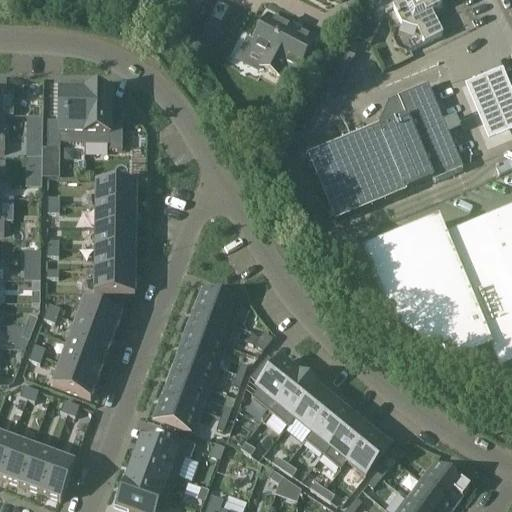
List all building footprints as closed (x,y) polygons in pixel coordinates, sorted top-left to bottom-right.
[(400,0),(403,5),(392,10),(401,29),(394,32),(392,41),(398,51),(406,56),(423,48),(442,38),(431,15),(441,9),(436,0),(400,0)] [(285,70),(296,75),(313,43),(267,19),(250,51),(268,60),(262,71),(280,80),(285,70)] [(364,22),(355,40),(369,47),(378,29),(364,22)] [(471,90),(463,93),(487,149),(494,147),(511,138),(511,104),(500,77),(494,79),(471,90)] [(307,159),(335,226),(406,196),(406,194),(432,183),(432,185),(462,173),(427,90),(413,96),(398,102),(399,106),(390,110),(382,128),(307,159)] [(85,95),(84,148),(109,148),(109,154),(122,154),(122,129),(110,129),(110,127),(110,96),(110,94),(89,94),(89,95),(85,95)] [(47,128),(46,153),(60,153),(60,147),(84,148),(85,95),(60,95),(60,126),(60,128),(47,128)] [(147,138),(133,137),(133,155),(146,155),(147,138)] [(27,145),(27,161),(42,162),(42,161),(42,152),(42,145),(27,145)] [(137,187),(96,187),(96,210),(136,211),(137,187)] [(47,202),(47,210),(59,210),(59,202),(47,202)] [(47,210),(47,218),(59,218),(59,210),(47,210)] [(96,210),(95,232),(136,233),(136,211),(96,210)] [(353,240),(324,252),(353,320),(379,338),(392,333),(469,299),(477,319),(511,303),(511,216),(446,244),(438,226),(361,258),(353,240)] [(95,232),(95,254),(135,254),(136,233),(95,232)] [(47,245),(47,253),(59,253),(59,245),(47,245)] [(47,253),(47,261),(59,261),(59,253),(47,253)] [(95,254),(95,275),(135,276),(135,254),(95,254)] [(25,271),(25,285),(40,286),(40,271),(25,271)] [(46,275),(46,283),(58,283),(58,275),(46,275)] [(135,276),(95,275),(94,299),(135,299),(135,276)] [(202,292),(194,314),(233,329),(241,306),(202,292)] [(32,296),(32,308),(40,308),(40,297),(32,296)] [(511,368),(511,303),(477,319),(469,299),(392,333),(453,371),(491,355),(499,374),(511,368)] [(76,327),(114,341),(122,319),(84,305),(76,327)] [(46,316),(57,320),(60,313),(49,309),(46,316)] [(194,314),(186,336),(225,350),(233,329),(194,314)] [(57,320),(46,316),(43,324),(55,328),(57,320)] [(30,320),(25,331),(33,334),(37,323),(30,320)] [(114,341),(76,327),(68,347),(106,361),(114,341)] [(25,331),(21,342),(29,345),(33,334),(25,331)] [(186,336),(178,357),(217,372),(225,350),(186,336)] [(263,336),(258,343),(267,350),(272,344),(263,336)] [(258,343),(253,349),(262,356),(267,350),(258,343)] [(68,347),(61,368),(99,382),(106,361),(68,347)] [(34,349),(31,357),(43,361),(45,353),(34,349)] [(43,361),(31,357),(29,364),(40,368),(43,361)] [(178,357),(170,378),(210,393),(217,372),(178,357)] [(266,363),(250,383),(260,391),(251,401),(270,416),(299,380),(281,365),(275,371),(266,363)] [(241,367),(236,378),(244,381),(248,370),(241,367)] [(99,382),(61,368),(53,390),(91,404),(99,382)] [(170,378),(162,400),(202,414),(210,393),(170,378)] [(236,378),(232,390),(240,393),(244,381),(236,378)] [(299,380),(270,416),(287,431),(317,394),(299,380)] [(31,392),(24,390),(20,401),(27,404),(31,392)] [(39,395),(31,392),(27,404),(35,407),(39,395)] [(317,394),(287,431),(288,431),(294,424),(310,437),(304,444),(305,445),(335,409),(317,394)] [(162,400),(154,422),(193,437),(202,414),(162,400)] [(72,407),(64,405),(60,416),(68,419),(72,407)] [(79,410),(72,407),(68,419),(75,421),(79,410)] [(335,409),(305,445),(323,460),(352,423),(354,421),(346,414),(344,416),(335,409)] [(225,410),(221,421),(228,424),(232,413),(225,410)] [(221,421),(216,433),(224,435),(228,424),(221,421)] [(352,423),(323,460),(324,460),(340,474),(346,466),(370,437),(361,430),(363,427),(354,421),(352,423)] [(370,437),(346,466),(365,481),(389,452),(370,437)] [(0,440),(0,476),(12,444),(0,440)] [(141,445),(133,467),(178,483),(185,463),(190,465),(195,451),(172,443),(168,455),(141,445)] [(12,444),(0,476),(0,483),(18,490),(32,452),(12,444)] [(245,447),(240,454),(250,461),(255,454),(245,447)] [(397,451),(389,461),(396,466),(403,456),(397,451)] [(32,452),(18,490),(38,497),(52,459),(32,452)] [(52,459),(38,497),(61,505),(75,467),(52,459)] [(276,461),(272,468),(282,475),(286,468),(276,461)] [(436,466),(421,485),(455,510),(469,491),(436,466)] [(133,467),(125,489),(169,505),(178,483),(133,467)] [(286,468),(282,475),(292,482),(296,475),(286,468)] [(383,469),(375,478),(381,483),(389,474),(383,469)] [(273,476),(268,483),(278,489),(283,483),(273,476)] [(375,478),(367,488),(374,493),(381,483),(375,478)] [(283,483),(278,489),(288,496),(293,489),(283,483)] [(421,485),(408,503),(419,511),(453,511),(455,510),(421,485)] [(314,487),(310,494),(320,500),(324,494),(314,487)] [(118,499),(114,510),(119,511),(166,511),(169,505),(125,489),(121,500),(118,499)] [(201,492),(197,503),(204,506),(208,495),(201,492)] [(324,494),(320,500),(330,507),(334,500),(324,494)] [(211,501),(206,511),(220,511),(223,505),(211,501)] [(356,502),(349,511),(357,511),(362,507),(356,502)] [(419,511),(408,503),(401,511),(419,511)]
